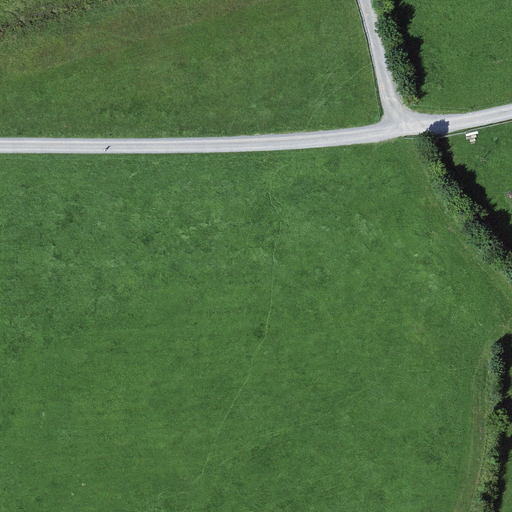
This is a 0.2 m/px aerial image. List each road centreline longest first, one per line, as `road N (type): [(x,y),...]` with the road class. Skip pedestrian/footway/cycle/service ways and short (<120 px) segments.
road 1 (track): [(511,111),(330,140),(0,149)]
road 2 (track): [(364,0),(401,130)]
